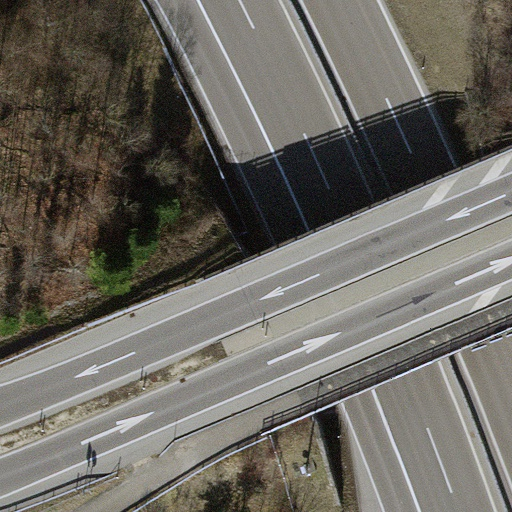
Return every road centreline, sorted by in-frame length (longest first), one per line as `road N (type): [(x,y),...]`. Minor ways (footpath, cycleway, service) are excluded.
road 1 (motorway): [(0,479),(511,261)]
road 2 (motorway): [(511,195),(0,407)]
road 3 (motorway): [(247,16),(321,171),(459,511)]
road 4 (motorway): [(511,384),(340,0)]
